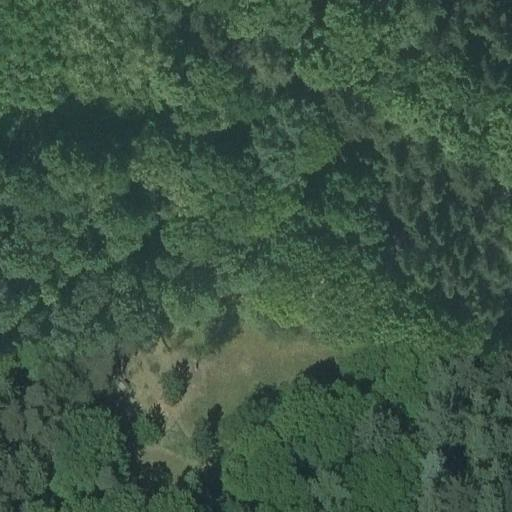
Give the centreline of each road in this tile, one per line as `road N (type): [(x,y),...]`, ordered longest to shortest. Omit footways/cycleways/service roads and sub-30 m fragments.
road 1 (track): [(311,0),(511,106)]
road 2 (track): [(326,8),(285,108),(284,155),(299,224)]
